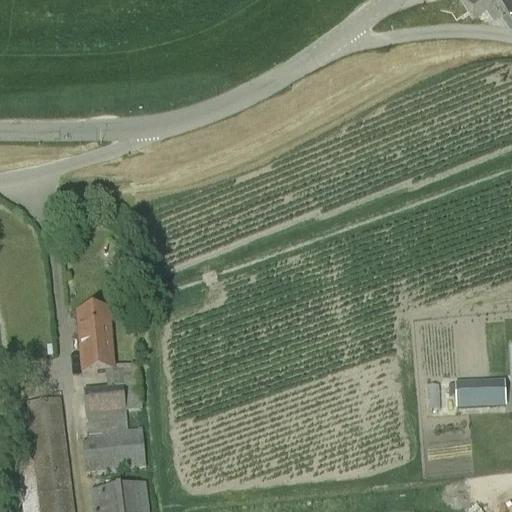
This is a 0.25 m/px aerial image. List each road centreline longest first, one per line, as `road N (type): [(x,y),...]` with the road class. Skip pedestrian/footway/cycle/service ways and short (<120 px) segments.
road 1 (tertiary): [(133,130),(183,124),(244,101),(323,51)]
road 2 (unclassified): [(511,41),(432,36),(323,51)]
road 3 (unclassified): [(0,176),(111,150),(133,130)]
road 4 (tertiary): [(133,130),(0,134)]
